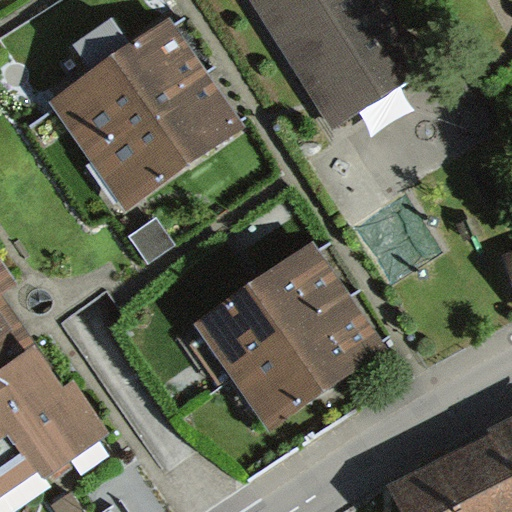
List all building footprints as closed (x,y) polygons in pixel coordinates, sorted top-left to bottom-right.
[(385,0),(251,0),(333,127),(428,66),(385,0)] [(161,33),(58,102),(122,197),(225,128),(161,33)] [(304,254),(199,326),(264,420),(369,348),(304,254)] [(0,313),(0,480),(77,429),(0,313)] [(393,485),(406,511),(511,511),(511,416),(490,428),(493,434),(393,485)]
